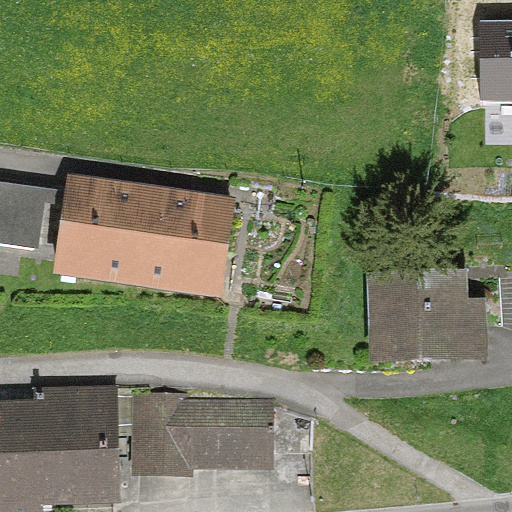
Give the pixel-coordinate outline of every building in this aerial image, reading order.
[(511,23),(482,23),(482,97),(511,96),(511,23)] [(54,270),(134,281),(146,202),(65,190),(54,270)] [(215,293),(226,213),(146,202),(134,281),(215,293)] [(0,247),(32,253),(38,209),(0,203),(0,247)] [(455,305),(454,281),(370,284),(373,362),(478,358),(475,304),(455,305)] [(32,417),(0,418),(0,503),(109,500),(106,395),(44,398),(43,394),(31,395),(32,417)] [(138,398),(136,472),(184,472),(184,467),(264,468),(265,407),(184,407),(184,398),(138,398)]
